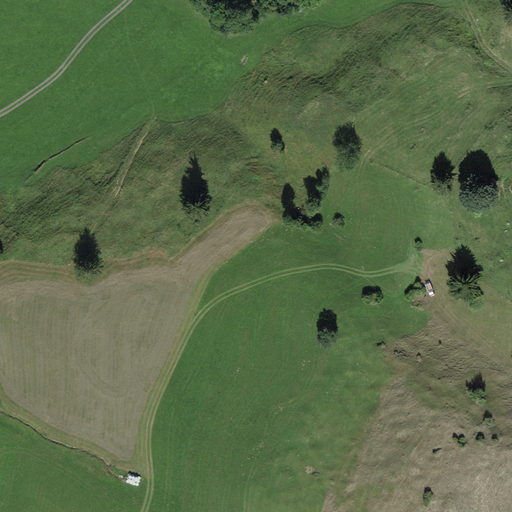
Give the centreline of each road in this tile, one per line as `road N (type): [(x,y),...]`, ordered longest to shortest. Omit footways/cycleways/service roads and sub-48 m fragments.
road 1 (track): [(143,511),(147,426),(200,310),(230,291),(334,256),(353,241),(358,171),(367,153),(471,89),(511,82)]
road 2 (track): [(129,0),(67,65),(0,115)]
